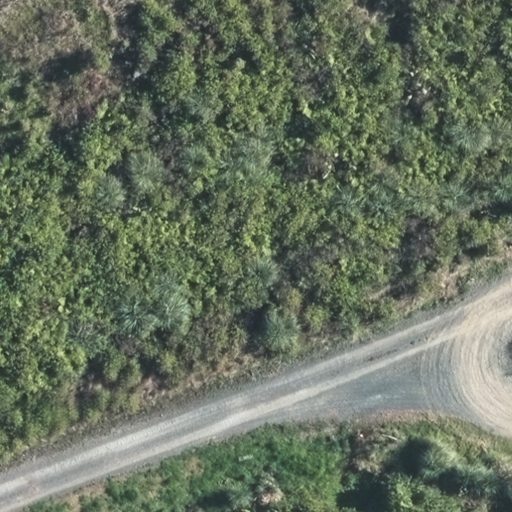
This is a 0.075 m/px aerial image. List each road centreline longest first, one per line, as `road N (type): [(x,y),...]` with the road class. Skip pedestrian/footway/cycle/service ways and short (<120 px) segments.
road 1 (unclassified): [(511,321),(7,511)]
road 2 (track): [(377,373),(511,379)]
